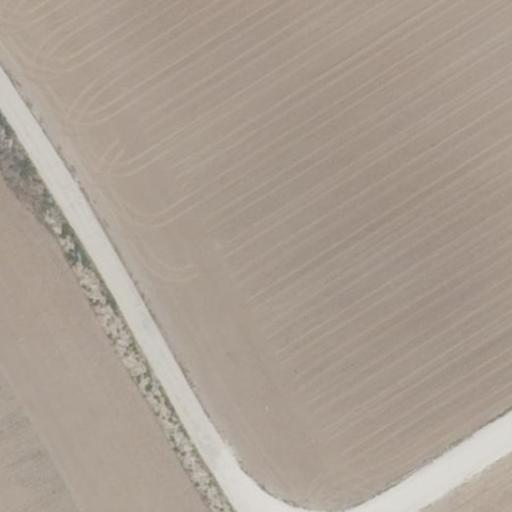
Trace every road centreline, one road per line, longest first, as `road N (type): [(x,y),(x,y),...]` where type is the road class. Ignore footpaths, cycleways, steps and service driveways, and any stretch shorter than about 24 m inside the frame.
road 1 (track): [(267,511),(0,85)]
road 2 (track): [(511,423),(370,511)]
